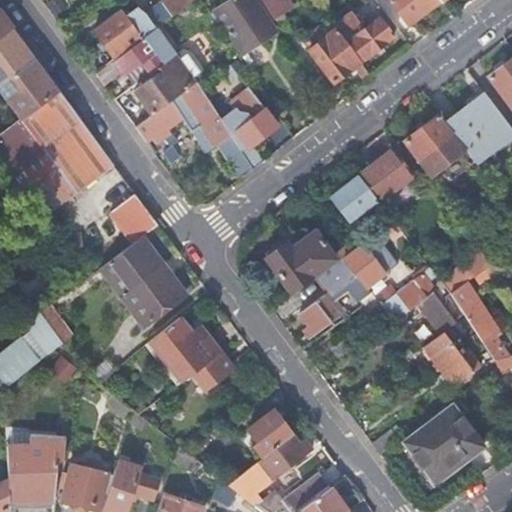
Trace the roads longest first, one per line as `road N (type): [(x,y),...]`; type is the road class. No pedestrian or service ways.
road 1 (residential): [(196,246),(511,4)]
road 2 (residential): [(392,511),(196,246)]
road 3 (residential): [(196,246),(15,0)]
